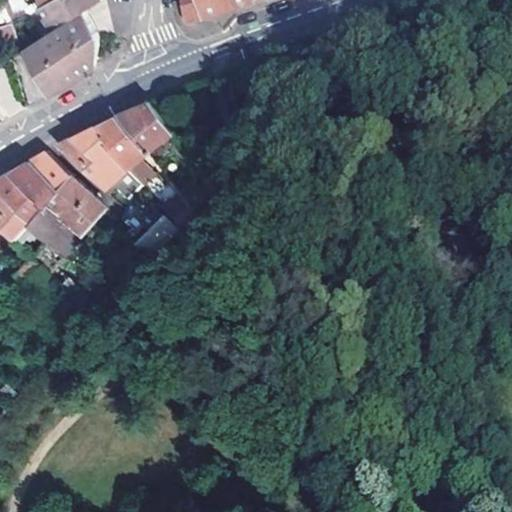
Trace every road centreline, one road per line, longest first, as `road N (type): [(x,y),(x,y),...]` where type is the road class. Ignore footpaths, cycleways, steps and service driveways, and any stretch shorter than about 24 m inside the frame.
road 1 (tertiary): [(370,0),(143,82)]
road 2 (tertiary): [(143,82),(0,158)]
